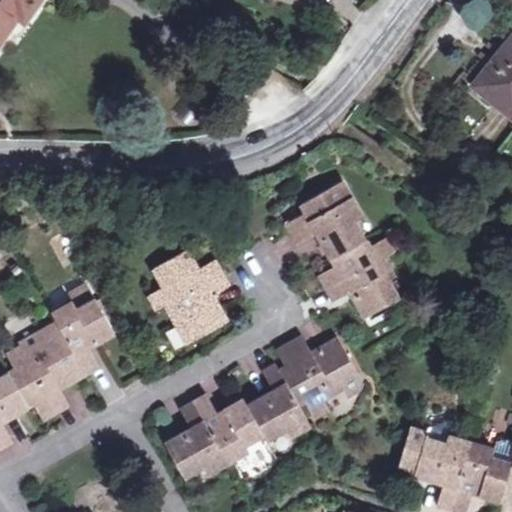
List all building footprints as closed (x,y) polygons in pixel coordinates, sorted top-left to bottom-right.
[(0,0),(0,32),(15,12),(23,17),(34,0),(0,0)] [(511,38),(482,76),(511,99),(511,38)] [(358,216),(338,181),(298,202),(304,211),(283,223),(295,244),(309,237),(325,265),(311,272),(326,298),(339,291),(354,317),(390,298),(379,277),(388,272),(378,253),(386,249),(379,236),(365,243),(352,220),(358,216)] [(15,241),(0,248),(0,263),(2,267),(23,256),(15,241)] [(204,271),(195,255),(160,275),(169,290),(155,298),(163,313),(168,310),(180,331),(188,327),(197,343),(234,323),(221,300),(237,291),(220,262),(204,271)] [(46,317),(51,327),(60,343),(40,355),(37,350),(23,358),(17,347),(3,355),(12,372),(0,378),(0,443),(5,441),(0,432),(0,427),(35,407),(42,418),(65,405),(57,393),(97,371),(86,351),(109,339),(89,304),(69,314),(65,307),(46,317)] [(60,343),(51,327),(44,339),(37,350),(40,355),(60,343)] [(323,395),(341,385),(339,380),(356,371),(335,334),(311,348),(304,336),(278,350),(280,355),(262,365),(273,385),(247,400),(245,396),(220,410),(210,391),(182,405),(193,425),(168,440),(185,472),(205,462),(209,469),(249,448),(244,439),(263,428),(268,436),(286,426),(291,434),(310,424),(298,404),(305,401),(312,411),(327,403),(323,395)] [(367,388),(356,371),(339,380),(341,385),(350,397),(367,388)] [(511,465),(493,459),(496,451),(461,440),(459,445),(430,435),(431,431),(414,426),(401,465),(419,471),(418,474),(449,483),(442,504),(468,511),(475,491),(511,502),(511,465)] [(497,445),(496,451),(493,459),(511,465),(511,438),(509,438),(497,445)]
